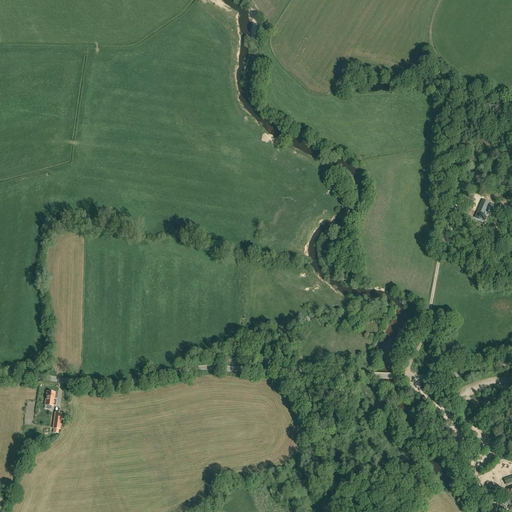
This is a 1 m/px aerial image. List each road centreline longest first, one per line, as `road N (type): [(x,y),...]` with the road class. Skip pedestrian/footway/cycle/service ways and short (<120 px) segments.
road 1 (unclassified): [(406,377),(190,368),(95,384),(0,371)]
road 2 (track): [(406,377),(421,343),(456,142),(458,91),(427,38),(440,0)]
road 3 (track): [(484,511),(429,402),(406,377)]
road 4 (track): [(450,409),(467,417),(490,452),(471,466),(446,411)]
